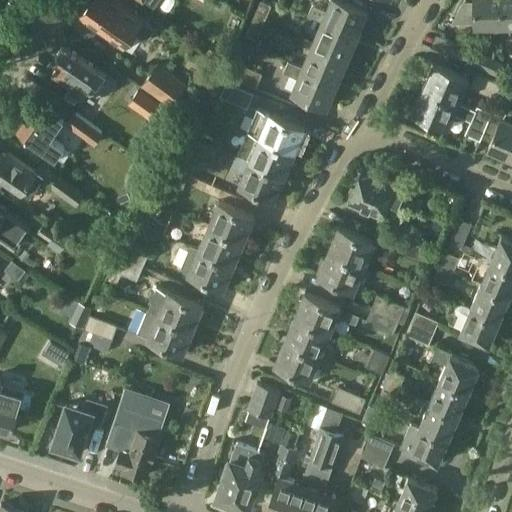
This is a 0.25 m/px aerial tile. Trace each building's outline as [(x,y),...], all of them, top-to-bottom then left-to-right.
[(156,28),(143,18),(117,0),(91,0),(90,2),(89,1),(82,10),(84,11),(80,16),(97,28),(95,30),(102,35),(103,33),(123,47),(132,33),(146,42),(156,28)] [(322,21),(358,36),(368,12),(339,0),(330,0),(326,10),(311,4),(307,14),(322,21)] [(464,0),(455,22),(472,22),(475,22),(475,25),(502,25),(501,0),(464,0)] [(511,24),(511,0),(501,0),(502,25),(511,24)] [(245,36),(256,40),(263,23),(270,5),(260,1),(253,18),(245,36)] [(348,59),(358,36),(322,21),(312,44),(348,59)] [(475,66),(481,54),(482,51),(458,40),(451,55),(475,66)] [(337,83),(348,59),(312,44),(302,67),(337,83)] [(65,95),(75,102),(81,93),(81,94),(89,83),(97,89),(106,75),(98,70),(98,69),(67,47),(66,48),(61,48),(56,55),(59,61),(53,69),(73,82),(70,86),(65,95)] [(481,54),(475,66),(507,80),(511,68),(511,67),(503,64),(481,54)] [(228,76),(256,88),(262,73),(234,61),(228,76)] [(283,72),(297,78),(292,91),(327,107),(337,83),(302,67),(288,61),(283,72)] [(422,88),(458,103),(469,79),(433,64),(422,88)] [(158,65),(146,85),(173,106),(186,84),(158,65)] [(469,88),(497,100),(504,85),(475,73),(469,88)] [(219,96),(247,108),(253,93),(226,81),(219,96)] [(511,102),(511,88),(505,86),(495,108),(507,113),(511,102)] [(167,108),(140,88),(130,101),(158,121),(167,108)] [(458,103),(422,88),(412,111),(417,114),(415,118),(430,124),(432,120),(448,127),(454,114),(471,121),(465,134),(480,140),(491,113),(477,106),(475,110),(458,103)] [(65,145),(52,136),(64,118),(39,102),(18,132),(56,158),(65,145)] [(196,136),(205,114),(184,105),(175,128),(196,136)] [(247,131),(295,152),(305,128),(257,107),(247,131)] [(63,123),(92,145),(102,132),(72,111),(63,123)] [(488,148),(511,159),(511,157),(511,123),(501,119),(488,148)] [(237,154),(249,160),(285,175),(295,152),(247,131),(237,154)] [(160,164),(188,175),(194,161),(166,149),(160,164)] [(17,190),(29,198),(43,178),(35,172),(35,171),(7,152),(1,161),(0,161),(0,187),(4,181),(9,184),(7,186),(16,192),(17,190)] [(275,199),(285,175),(249,160),(239,184),(275,199)] [(188,175),(160,164),(155,178),(182,189),(188,175)] [(356,186),(405,206),(409,208),(413,199),(402,194),(405,189),(395,184),(396,184),(363,170),(362,173),(358,171),(354,182),(357,183),(356,186)] [(408,186),(422,190),(425,180),(411,175),(408,186)] [(50,187),(75,204),(82,193),(57,176),(50,187)] [(384,211),(391,214),(400,218),(405,206),(356,186),(349,202),(382,216),(384,211)] [(130,220),(141,224),(148,207),(138,202),(130,220)] [(208,226),(244,240),(254,216),(218,202),(208,226)] [(29,225),(16,217),(7,210),(8,209),(0,203),(0,238),(14,248),(29,225)] [(450,242),(462,247),(472,224),(460,219),(450,242)] [(389,230),(403,235),(407,225),(392,220),(389,230)] [(36,232),(48,241),(55,231),(43,222),(36,232)] [(244,240),(208,226),(198,249),(234,264),(244,240)] [(329,251),(365,266),(375,242),(339,227),(329,251)] [(491,259),(511,268),(511,239),(502,235),(491,259)] [(396,252),(424,263),(425,259),(430,248),(402,237),(396,252)] [(115,254),(142,266),(148,252),(121,240),(115,254)] [(234,264),(198,249),(192,246),(183,268),(184,271),(224,288),(234,264)] [(365,266),(329,251),(318,275),(354,290),(365,266)] [(445,252),(440,266),(454,271),(463,275),(469,262),(445,252)] [(142,266),(115,254),(109,268),(136,281),(142,266)] [(481,283),(511,296),(511,292),(511,268),(491,259),(481,283)] [(11,269),(9,272),(20,280),(27,270),(13,260),(8,266),(11,269)] [(454,271),(440,266),(434,279),(448,284),(454,271)] [(471,307),(500,320),(511,296),(481,283),(471,307)] [(157,315),(193,329),(203,306),(156,285),(156,287),(155,290),(148,295),(150,302),(160,306),(157,315)] [(295,316),(331,331),(337,317),(356,326),(359,316),(341,308),(341,307),(305,292),(295,316)] [(372,308),(399,320),(405,306),(378,294),(372,308)] [(71,316),(69,321),(82,327),(91,307),(78,301),(71,316)] [(461,316),(466,318),(460,331),(489,344),(500,320),(471,307),(463,303),(459,304),(456,307),(455,311),(458,315),(461,316)] [(399,320),(372,308),(366,322),(393,334),(399,320)] [(193,329),(157,315),(147,310),(137,334),(183,354),(193,329)] [(411,323),(434,333),(438,321),(416,311),(411,323)] [(83,330),(112,340),(117,325),(89,315),(83,330)] [(325,344),(331,331),(295,316),(285,339),(330,359),(334,351),(330,346),(325,344)] [(434,333),(411,323),(406,335),(429,345),(434,333)] [(311,379),(316,366),(321,368),(327,366),(330,359),(285,339),(275,363),(311,379)] [(84,363),(91,345),(79,341),(73,359),(84,363)] [(440,378),(470,391),(480,367),(451,354),(452,352),(437,345),(431,358),(446,364),(440,378)] [(367,367),(377,371),(385,354),(374,349),(367,367)] [(391,369),(385,383),(399,389),(405,375),(391,369)] [(429,402),(459,415),(470,391),(440,378),(429,402)] [(0,428),(11,432),(13,424),(15,425),(16,421),(14,421),(18,410),(0,404),(0,383),(1,380),(0,379),(0,428)] [(271,415),(274,408),(286,412),(291,397),(279,393),(280,389),(258,381),(248,407),(271,415)] [(399,389),(385,383),(380,396),(393,402),(399,389)] [(332,401),(360,413),(366,398),(338,386),(332,401)] [(125,387),(109,435),(124,440),(121,449),(116,465),(146,475),(159,436),(157,436),(163,417),(147,411),(153,396),(125,387)] [(67,403),(53,444),(79,453),(89,423),(101,427),(108,404),(87,397),(83,408),(67,403)] [(419,425),(449,438),(459,415),(429,402),(419,425)] [(449,438),(419,425),(411,422),(401,446),(438,463),(449,438)] [(344,434),(321,426),(311,456),(305,454),(302,465),(307,466),(302,482),(287,477),(297,448),(295,447),(282,443),(271,473),(279,475),(271,498),(274,499),(269,511),(329,511),(335,497),(336,494),(324,490),(344,434)] [(282,443),(295,447),(299,433),(287,429),(282,443)] [(367,445),(390,455),(395,443),(372,433),(367,445)] [(232,505),(252,448),(237,443),(230,462),(227,462),(224,468),(226,471),(217,497),(222,499),(222,502),(232,505)] [(390,455),(367,445),(362,457),(385,466),(390,455)] [(265,451),(259,449),(259,450),(252,448),(232,505),(240,508),(243,506),(248,508),(253,493),(257,492),(261,482),(258,479),(261,470),(259,469),(262,458),(265,451)] [(409,476),(398,500),(426,511),(428,511),(438,488),(409,476)] [(363,502),(369,488),(355,482),(349,495),(363,502)] [(426,511),(398,500),(392,511),(426,511)] [(0,503),(0,511),(23,511),(24,511),(12,507),(11,505),(6,503),(4,505),(0,503)]
